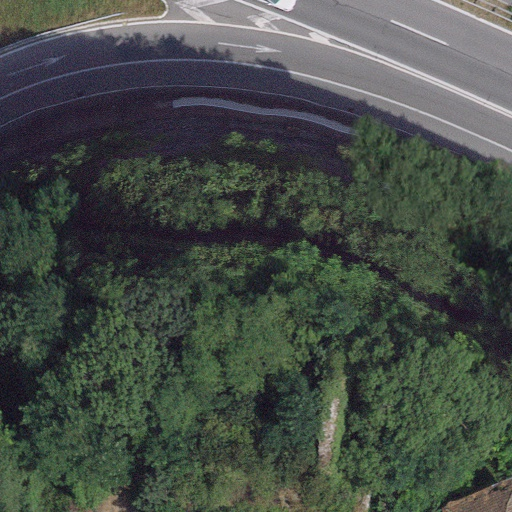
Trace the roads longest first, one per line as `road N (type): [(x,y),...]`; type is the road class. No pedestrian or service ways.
road 1 (motorway): [(0,84),(132,52),(244,50),(511,106)]
road 2 (motorway): [(326,0),(511,79)]
